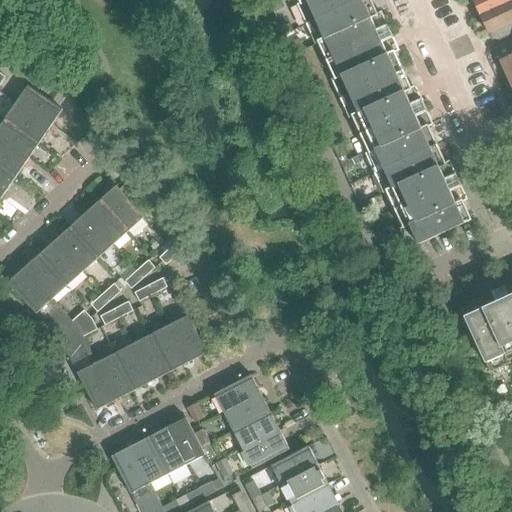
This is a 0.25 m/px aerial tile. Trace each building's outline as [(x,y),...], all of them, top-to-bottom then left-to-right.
[(382,28),(377,16),(378,16),(370,0),(308,0),(301,4),(297,5),(316,45),(319,43),(334,78),(394,51),(389,40),(393,38),(388,25),(382,28)] [(511,0),(472,0),(480,16),(511,1),(511,0)] [(511,1),(480,16),(491,40),(496,42),(511,36),(511,38),(511,1)] [(511,42),(496,50),(511,85),(511,42)] [(422,115),(427,112),(421,99),(417,101),(394,51),(334,78),(335,79),(331,80),(349,119),(352,118),(368,153),(356,158),(366,178),(375,174),(437,145),(428,125),(427,126),(422,115)] [(63,110),(28,87),(16,104),(51,128),(63,110)] [(51,128),(16,104),(5,121),(39,145),(51,128)] [(39,145),(5,121),(0,127),(0,143),(27,162),(39,145)] [(27,162),(0,143),(0,167),(16,178),(27,162)] [(472,221),(462,200),(456,203),(451,192),(462,187),(456,174),(450,176),(450,177),(445,180),(440,168),(446,165),(437,145),(375,174),(384,194),(387,193),(403,228),(400,229),(409,250),(472,221)] [(16,178),(0,167),(0,192),(4,195),(16,178)] [(144,218),(133,205),(141,198),(127,182),(119,190),(117,187),(100,201),(128,233),(144,218)] [(128,233),(100,201),(85,215),(113,246),(128,233)] [(113,246),(85,215),(70,229),(98,260),(113,246)] [(98,260),(70,229),(55,242),(83,273),(98,260)] [(83,273),(55,242),(39,256),(67,287),(83,273)] [(166,266),(178,255),(171,248),(159,258),(166,266)] [(67,287),(39,256),(25,269),(53,300),(67,287)] [(143,279),(155,268),(149,261),(136,272),(143,279)] [(53,300),(25,269),(9,283),(61,342),(92,320),(86,313),(74,323),(53,300)] [(131,290),(143,279),(136,272),(125,282),(131,290)] [(168,288),(163,279),(148,286),(153,295),(168,288)] [(511,360),(511,282),(478,298),(480,302),(462,310),(490,373),(510,364),(509,362),(511,360)] [(109,302),(121,292),(114,284),(103,295),(109,302)] [(153,295),(148,286),(135,293),(139,303),(153,295)] [(98,313),(109,302),(103,295),(91,305),(98,313)] [(133,311),(128,302),(114,310),(119,319),(133,311)] [(119,319),(114,310),(100,317),(105,326),(119,319)] [(207,353),(188,316),(169,326),(188,363),(207,353)] [(115,401),(96,364),(83,338),(98,330),(92,320),(61,342),(97,411),(115,401)] [(188,363),(169,326),(151,336),(169,373),(188,363)] [(169,373),(151,336),(133,345),(152,382),(169,373)] [(152,382),(133,345),(114,355),(133,392),(152,382)] [(133,392),(114,355),(96,364),(115,401),(133,392)] [(224,414),(261,395),(251,376),(214,395),(224,414)] [(234,433),(271,413),(261,395),(224,414),(234,433)] [(204,418),(197,404),(188,409),(195,423),(204,418)] [(243,451),(280,432),(271,413),(234,433),(243,451)] [(218,458),(204,430),(195,434),(186,419),(168,428),(187,466),(205,456),(209,463),(218,458)] [(187,466),(168,428),(149,438),(169,475),(187,466)] [(253,469),(290,450),(280,432),(243,451),(253,469)] [(169,475),(149,438),(131,447),(151,484),(169,475)] [(163,508),(151,484),(131,447),(112,457),(140,511),(176,511),(217,491),(213,482),(163,508)] [(319,466),(309,447),(272,466),(282,486),(319,466)] [(233,473),(226,459),(216,464),(223,478),(233,473)] [(291,504),(328,484),(319,466),(282,486),(291,504)] [(262,496),(254,481),(245,486),(253,501),(262,496)] [(295,511),(318,511),(338,503),(328,484),(291,504),(295,511)] [(248,506),(241,492),(232,497),(239,511),(248,506)] [(269,510),(262,496),(253,501),(258,511),(271,511),(270,509),(269,510)] [(214,511),(209,502),(189,511),(214,511)] [(342,511),(338,503),(318,511),(342,511)]
